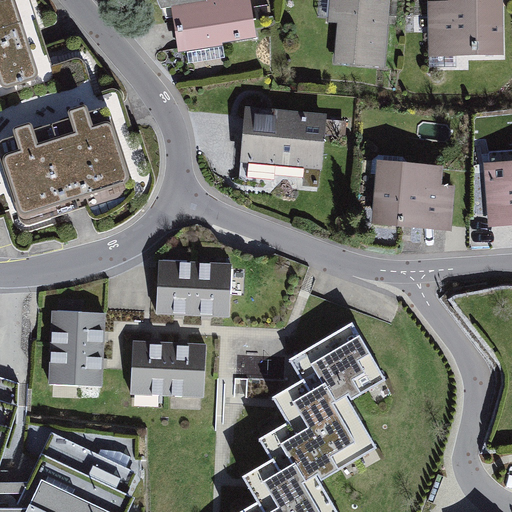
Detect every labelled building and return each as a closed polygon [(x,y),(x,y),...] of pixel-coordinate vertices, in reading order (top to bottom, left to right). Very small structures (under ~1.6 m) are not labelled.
[(0,0),(0,79),(3,84),(8,84),(35,77),(38,74),(38,68),(51,64),(31,0),(0,0)] [(159,0),(162,5),(172,4),(179,50),(222,43),(222,41),(257,35),(250,0),(159,0)] [(391,0),(329,0),(328,20),(338,21),(335,61),(386,65),(391,0)] [(427,0),(429,66),(458,65),(457,52),(504,51),(503,0),(427,0)] [(15,130),(6,133),(0,138),(0,154),(19,214),(25,221),(32,221),(87,202),(90,212),(94,215),(99,215),(112,210),(124,202),(131,195),(135,183),(112,109),(107,104),(101,104),(90,107),(86,98),(68,104),(71,113),(34,124),(31,116),(13,123),(15,130)] [(327,111),(246,103),(240,161),(304,167),(303,184),(319,186),(327,111)] [(444,163),(378,156),(371,220),(451,229),(456,183),(442,182),(444,163)] [(511,156),(484,159),(489,225),(511,223),(511,156)] [(232,261),(159,258),(157,312),(230,315),(232,261)] [(105,311),(52,309),(49,382),(102,384),(105,311)] [(228,511),(340,511),(320,477),(378,443),(350,396),(384,376),(351,319),(290,355),(301,375),(273,391),(288,415),(259,432),(270,452),(241,469),(256,495),(229,511),(228,511)] [(207,342),(133,339),(131,393),(204,397),(207,342)] [(0,466),(20,404),(19,381),(0,375),(0,466)] [(137,472),(52,432),(20,499),(30,503),(25,511),(127,511),(137,493),(129,489),(137,472)]
